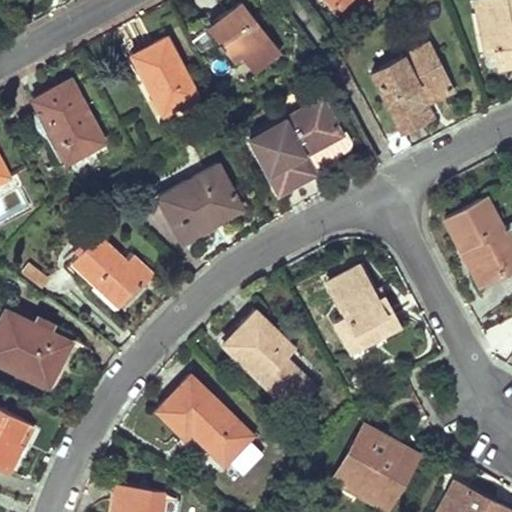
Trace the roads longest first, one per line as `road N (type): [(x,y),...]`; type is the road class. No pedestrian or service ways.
road 1 (residential): [(47,511),(81,436),(189,302),(254,255),(385,192)]
road 2 (residential): [(385,192),(454,338),(511,407)]
road 3 (residential): [(385,192),(511,123)]
road 4 (residential): [(0,61),(112,0)]
